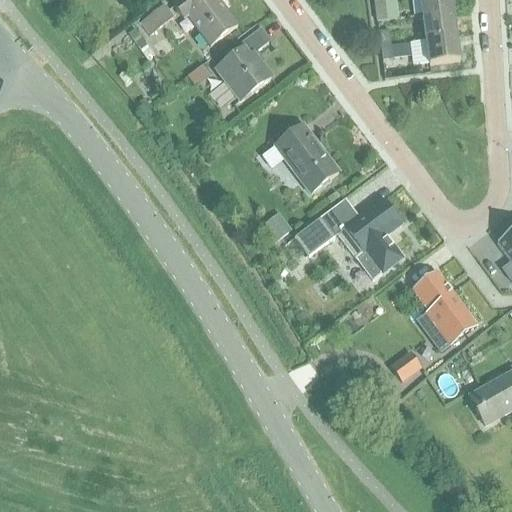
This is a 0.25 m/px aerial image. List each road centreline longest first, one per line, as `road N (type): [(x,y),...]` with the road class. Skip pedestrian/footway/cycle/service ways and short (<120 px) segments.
road 1 (tertiary): [(329,511),(114,176),(19,66)]
road 2 (residential): [(486,0),(495,182),(492,204),(471,223),(444,214),(278,0)]
